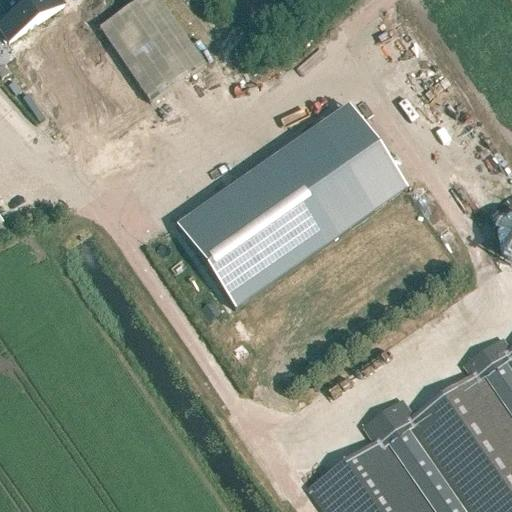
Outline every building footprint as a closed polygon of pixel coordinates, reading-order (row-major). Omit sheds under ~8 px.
[(49,0),(0,0),(0,2),(15,25),(0,35),(0,36),(80,153),(82,152),(136,115),(88,45),(77,30),(57,0),(51,0),(50,1),(49,0)] [(150,107),(204,70),(156,0),(143,0),(98,31),(150,107)] [(0,70),(0,80),(1,83),(9,78),(2,69),(0,70)] [(175,230),(229,307),(234,314),(234,313),(373,216),(373,215),(405,193),(348,111),(315,133),(175,230)] [(26,193),(0,197),(0,213),(29,208),(26,193)] [(154,252),(179,287),(189,279),(165,244),(154,252)] [(403,404),(364,432),(375,447),(309,492),(322,511),(432,511),(388,449),(412,433),(466,511),(511,511),(511,421),(485,382),(508,366),(511,371),(511,352),(511,353),(504,343),(465,370),(471,380),(414,420),(403,404)]
